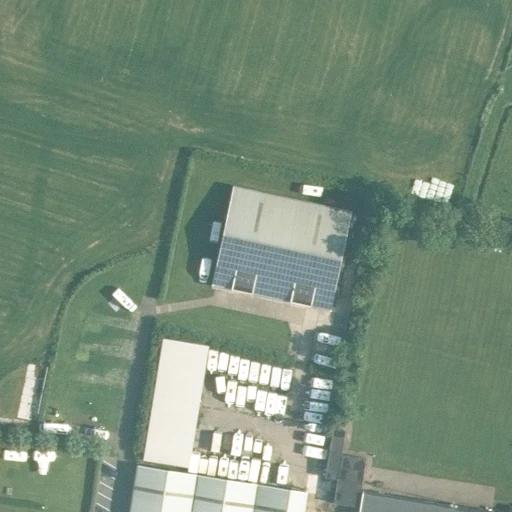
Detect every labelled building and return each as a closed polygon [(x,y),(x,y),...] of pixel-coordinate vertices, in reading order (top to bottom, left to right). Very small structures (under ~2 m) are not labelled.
[(233,183),(212,284),(330,309),(351,208),(233,183)] [(200,281),(210,281),(211,259),(201,258),(200,281)] [(160,335),(144,459),(197,465),(199,450),(193,450),(207,341),(160,335)] [(88,339),(87,349),(108,352),(109,342),(88,339)] [(60,349),(56,365),(73,369),(77,354),(60,349)] [(52,384),(50,402),(70,405),(72,387),(52,384)] [(346,430),(333,428),(325,477),(337,479),(333,503),(357,507),(365,459),(341,454),(346,430)] [(306,436),(299,457),(321,464),(327,443),(306,436)] [(0,461),(15,462),(15,442),(0,441),(0,461)] [(21,461),(40,463),(43,445),(24,442),(21,461)] [(301,511),(305,490),(137,463),(129,511),(301,511)] [(362,490),(358,511),(491,511),(492,511),(362,490)]
